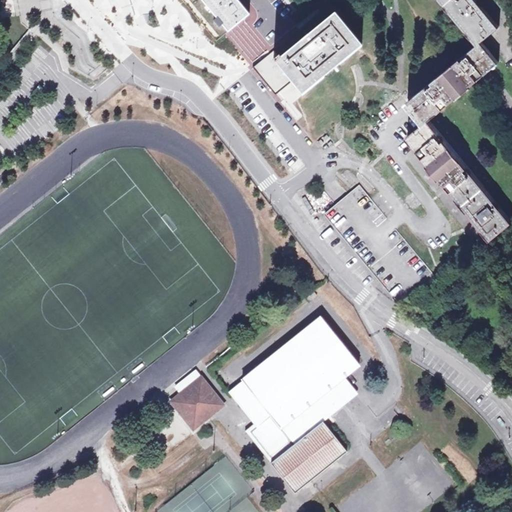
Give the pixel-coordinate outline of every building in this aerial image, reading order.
[(200,0),(228,32),(229,31),(234,27),(240,22),(247,16),(249,14),(237,0),(200,0)] [(443,0),(476,40),(481,35),(498,21),(479,0),(443,0)] [(313,30),(280,58),(276,61),(293,80),(304,94),(362,46),(334,13),(313,30)] [(499,57),(481,35),(476,40),(405,100),(423,122),(425,120),(499,57)] [(39,47),(28,56),(33,63),(44,54),(39,47)] [(280,58),(274,50),(252,68),(275,95),(293,80),(276,61),(280,58)] [(509,221),(425,120),(423,122),(404,137),(488,237),(509,221)] [(342,198),(321,215),(398,305),(432,279),(387,225),(356,187),(342,198)] [(312,298),(307,293),(299,300),(304,305),(312,298)] [(275,463),(273,465),(298,494),(311,483),(347,453),(321,422),(319,424),(317,422),(315,420),(348,393),(352,389),(343,378),(355,366),(316,320),(251,375),(239,385),(241,386),(233,392),(229,396),(255,426),(257,429),(271,418),(294,446),(275,463)] [(182,389),(186,395),(201,382),(200,380),(197,376),(182,389)] [(222,407),(201,382),(186,395),(172,407),(194,431),(214,414),(222,407)] [(271,418),(257,429),(251,434),(268,454),(269,456),(272,459),(275,463),(294,446),(271,418)] [(246,433),(273,465),(275,463),(272,459),(269,456),(268,454),(251,434),(257,429),(255,426),(246,433)]
